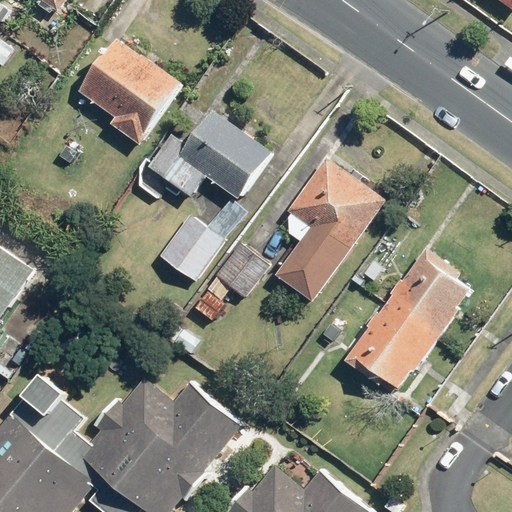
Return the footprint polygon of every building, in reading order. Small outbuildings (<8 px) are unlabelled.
[(69,0),(46,0),(62,11),(69,0)] [(19,49),(0,35),(0,60),(7,66),(19,49)] [(146,145),(189,82),(121,37),(84,92),(120,116),(115,124),(146,145)] [(193,143),(179,133),(154,167),(196,198),(211,176),(244,199),(277,153),(218,110),(193,143)] [(90,153),(71,139),(56,160),(76,173),(90,153)] [(391,200),(331,158),(294,210),(316,226),(280,276),(318,303),(391,200)] [(213,229),(196,216),(166,254),(201,282),(233,241),(231,239),(252,212),(236,199),(213,229)] [(177,221),(166,212),(153,230),(165,238),(177,221)] [(0,218),(0,331),(42,270),(33,264),(45,247),(1,217),(0,218)] [(276,265),(245,243),(222,274),(252,297),(276,265)] [(463,270),(431,248),(349,361),(399,396),(476,289),(458,276),(463,270)] [(236,289),(222,278),(213,289),(228,300),(236,289)] [(230,304),(213,292),(201,307),(218,320),(230,304)] [(350,324),(339,316),(325,333),(336,341),(350,324)] [(208,339),(190,328),(181,342),(198,354),(208,339)] [(90,417),(44,380),(0,433),(0,511),(78,511),(100,486),(105,490),(96,501),(110,511),(380,511),(327,469),(311,488),(280,464),(258,491),(253,487),(232,511),(174,511),(187,497),(193,501),(216,473),(210,469),(247,424),(195,381),(179,401),(150,377),(130,402),(123,396),(100,423),(108,430),(97,443),(80,430),(90,417)]
